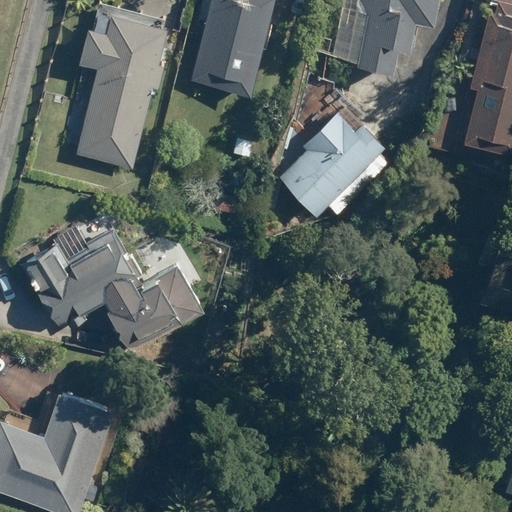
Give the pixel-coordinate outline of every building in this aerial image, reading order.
[(206,0),(189,78),(246,91),(267,0),(206,0)] [(414,17),(431,21),(436,0),(339,0),(327,53),(390,67),(396,42),(408,45),(414,17)] [(494,0),(460,141),(511,154),(511,3),(499,0),(494,0)] [(96,65),(76,151),(131,164),(150,82),(156,84),(162,59),(155,57),(164,21),(109,9),(105,28),(85,23),(77,61),(96,65)] [(315,209),(381,139),(358,118),(351,124),(334,108),(301,143),(305,147),(278,174),(315,209)] [(55,238),(19,261),(57,322),(65,317),(69,324),(86,314),(84,312),(102,301),(104,304),(102,306),(128,348),(201,303),(173,257),(140,277),(136,270),(138,269),(111,226),(65,254),(55,238)] [(511,250),(494,243),(475,294),(510,308),(506,318),(511,320),(511,250)] [(0,417),(0,489),(69,511),(74,511),(110,404),(56,386),(43,426),(7,414),(5,419),(0,417)] [(511,448),(500,483),(511,487),(511,448)]
